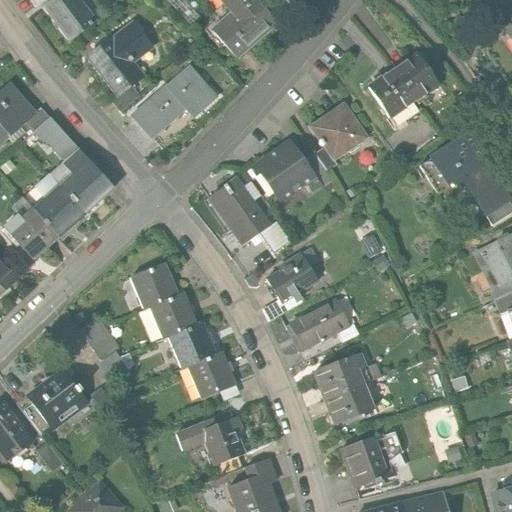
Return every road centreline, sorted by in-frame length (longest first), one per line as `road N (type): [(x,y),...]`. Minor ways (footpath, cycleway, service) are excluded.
road 1 (residential): [(156,200),(230,292),(255,338),(299,442),(317,511)]
road 2 (residential): [(156,200),(341,0)]
road 3 (residential): [(0,13),(156,200)]
road 4 (residential): [(0,357),(156,200)]
road 5 (residential): [(511,156),(450,59),(396,0)]
road 6 (residential): [(339,511),(511,467)]
